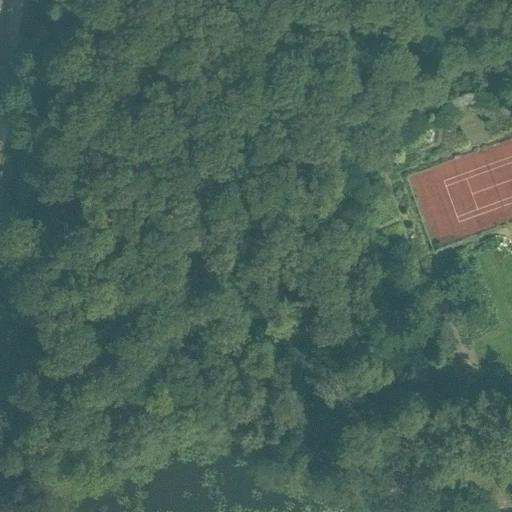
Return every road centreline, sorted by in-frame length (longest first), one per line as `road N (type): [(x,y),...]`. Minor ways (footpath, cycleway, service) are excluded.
road 1 (track): [(163,351),(222,345),(275,433),(305,448),(374,444),(422,421),(485,433)]
road 2 (track): [(211,204),(163,351)]
